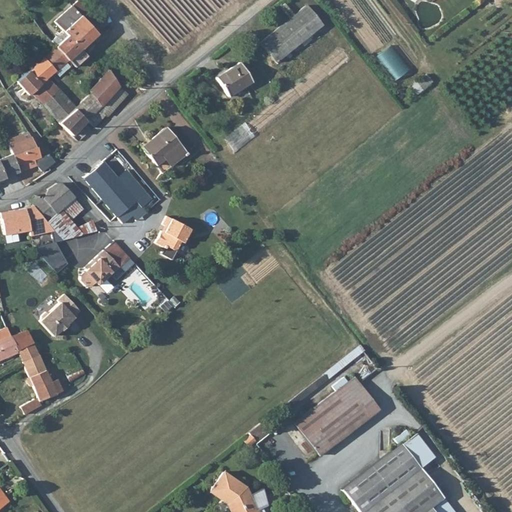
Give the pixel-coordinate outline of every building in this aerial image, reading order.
[(319,25),(304,6),(258,40),(274,60),(319,25)] [(80,50),(97,34),(71,7),(54,23),(62,31),(67,37),(55,47),(68,61),(75,69),(87,58),(80,50)] [(55,47),(67,37),(62,31),(50,42),(55,47)] [(392,45),(377,56),(396,80),(411,68),(392,45)] [(44,83),(47,80),(68,61),(55,47),(31,70),(44,83)] [(223,94),(246,79),(234,60),(211,75),(223,94)] [(118,87),(117,85),(105,66),(100,72),(104,79),(88,93),(90,96),(75,109),(74,110),(86,121),(118,87)] [(29,96),(31,95),(42,106),(58,91),(47,80),(44,83),(31,70),(17,83),(29,96)] [(42,106),(51,115),(56,111),(64,119),(74,110),(75,109),(58,91),(42,106)] [(72,136),(86,121),(74,110),(64,119),(59,124),(58,124),(72,136)] [(236,152),(258,136),(247,122),(225,138),(236,152)] [(157,172),(182,153),(161,127),(136,147),(157,172)] [(26,142),(24,137),(12,142),(15,153),(0,159),(0,169),(4,179),(19,173),(17,168),(34,162),(42,173),(55,162),(49,155),(41,158),(33,140),(26,142)] [(110,177),(96,161),(78,176),(117,222),(135,206),(110,177)] [(145,197),(120,169),(110,177),(135,206),(145,197)] [(30,202),(33,207),(46,221),(71,197),(55,180),(44,191),(44,200),(41,204),(35,198),(30,202)] [(33,207),(0,212),(0,242),(5,240),(7,242),(28,237),(30,238),(54,231),(46,221),(33,207)] [(186,228),(163,215),(158,224),(163,226),(160,231),(158,230),(151,242),(161,248),(162,245),(169,249),(172,248),(176,240),(179,242),(186,228)] [(39,252),(58,272),(71,260),(52,239),(39,252)] [(116,266),(100,249),(86,263),(87,265),(76,276),(76,280),(83,286),(87,286),(92,281),(95,284),(101,277),(103,279),(116,266)] [(130,256),(114,275),(119,279),(135,261),(130,256)] [(76,311),(59,295),(53,302),(55,304),(45,314),(42,314),(37,319),(38,321),(36,324),(51,338),(58,331),(59,332),(76,311)] [(24,333),(7,340),(13,356),(19,353),(31,349),(24,333)] [(0,361),(13,356),(7,340),(0,342),(0,361)] [(19,353),(24,365),(34,357),(31,349),(19,353)] [(42,377),(34,357),(24,365),(35,396),(38,403),(60,396),(54,381),(49,383),(46,375),(42,377)] [(377,406),(352,376),(293,422),(319,453),(377,406)] [(21,403),(28,414),(34,411),(33,410),(36,408),(35,405),(31,398),(21,403)] [(16,406),(24,417),(28,414),(21,403),(16,406)] [(251,433),(256,438),(263,431),(257,426),(251,433)] [(343,488),(358,507),(430,451),(414,430),(343,488)] [(433,456),(430,451),(358,507),(362,511),(459,511),(422,464),(433,456)] [(225,473),(212,490),(226,501),(231,511),(257,511),(246,487),(225,473)] [(7,498),(4,500),(0,494),(0,511),(11,505),(7,498)]
